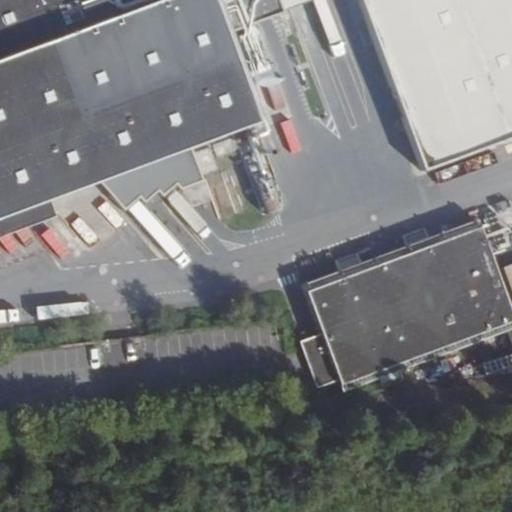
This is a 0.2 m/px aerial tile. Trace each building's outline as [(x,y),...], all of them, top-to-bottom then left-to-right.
[(0,0),(0,212),(49,194),(253,116),(223,36),(209,0),(0,0)] [(209,0),(223,36),(283,13),(277,0),(209,0)] [(511,0),(277,0),(283,13),(223,36),(253,116),(511,18),(511,0)] [(0,234),(55,214),(49,194),(0,212),(0,234)] [(138,201),(129,210),(174,257),(183,248),(138,201)] [(362,260),(342,267),(304,281),(322,328),(339,374),(343,385),(382,372),(401,365),(511,324),(511,317),(477,220),(476,219),(431,236),(410,243),(362,260)] [(511,245),(511,230),(508,219),(491,224),(501,250),(511,245)] [(404,230),(410,243),(431,236),(425,222),(404,230)] [(337,255),(342,267),(362,260),(357,247),(337,255)] [(511,258),(498,264),(511,303),(511,258)] [(339,374),(322,328),(300,336),(318,382),(339,374)] [(405,376),(401,365),(382,372),(386,382),(405,376)]
